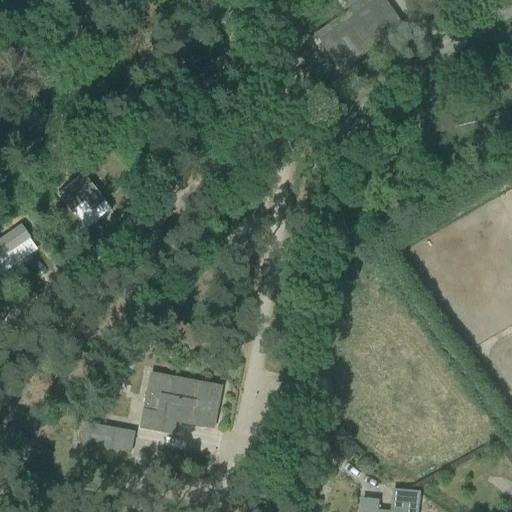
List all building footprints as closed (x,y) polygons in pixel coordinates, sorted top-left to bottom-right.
[(331,34),(319,42),(343,77),(405,33),(382,0),(355,0),(359,5),(327,28),(331,34)] [(81,179),(57,200),(71,217),(83,206),(93,217),(105,206),(81,179)] [(132,366),(123,361),(107,385),(116,391),(132,366)] [(140,430),(160,434),(162,421),(203,429),(204,420),(214,422),(221,389),(150,375),(140,430)] [(79,446),(130,455),(133,434),(84,425),(79,446)] [(416,511),(418,495),(392,493),(390,511),(376,511),(377,503),(361,501),(360,511),(416,511)]
